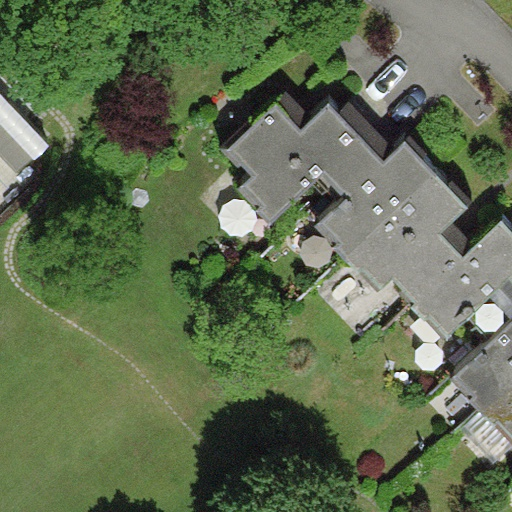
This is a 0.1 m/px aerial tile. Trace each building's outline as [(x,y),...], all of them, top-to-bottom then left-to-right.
[(34,151),(46,140),(0,91),(0,152),(16,169),(34,151)] [(334,199),(384,155),(329,97),(300,126),(270,95),(223,140),(250,168),(236,180),(270,216),(312,176),(334,199)] [(350,246),(440,164),(409,131),(384,155),(334,199),(319,214),(350,246)] [(415,297),(467,248),(445,225),(473,199),(440,164),(350,246),(363,260),(383,281),(392,273),(415,297)] [(496,332),(511,316),(511,218),(506,211),(467,248),(415,297),(448,332),(473,308),(496,332)] [(483,406),(511,378),(511,316),(496,332),(452,373),(483,406)] [(511,378),(483,406),(511,436),(511,378)]
